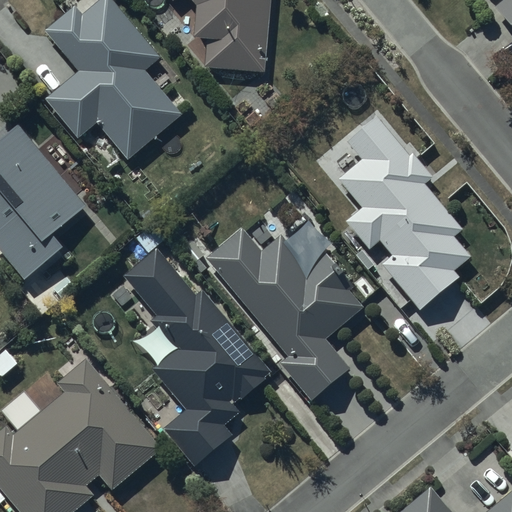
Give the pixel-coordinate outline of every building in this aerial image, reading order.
[(76,10),(47,33),(79,73),(45,100),(77,140),(97,124),(126,160),(183,115),(148,72),(161,61),(112,0),(110,0),(85,20),(76,10)] [(172,0),(176,4),(180,0),(189,0),(199,11),(199,43),(209,43),(209,71),(278,71),(277,0),(172,0)] [(511,0),(507,0),(496,10),(511,29),(511,0)] [(364,162),(340,183),(365,211),(349,225),(374,253),(384,245),(396,258),(384,269),(429,318),(468,282),(462,275),(477,261),(459,241),(466,234),(428,192),(443,179),(421,155),(417,159),(380,118),(349,146),(364,162)] [(0,249),(24,278),(15,285),(42,317),(58,303),(51,295),(70,279),(62,270),(50,280),(43,271),(67,251),(54,237),(89,207),(23,128),(2,147),(0,144),(0,249)] [(304,223),(284,239),(267,253),(246,228),(206,261),(287,359),(282,364),(314,404),(355,370),(332,342),(373,308),(350,281),(304,223)] [(161,250),(124,279),(183,350),(153,375),(186,415),(165,433),(197,471),(237,439),(229,430),(242,419),(235,411),(277,376),(206,291),(200,296),(161,250)] [(6,427),(0,431),(0,502),(7,498),(17,511),(75,511),(93,499),(87,491),(102,480),(111,493),(165,452),(119,390),(113,394),(90,363),(59,387),(65,396),(12,436),(6,427)] [(511,511),(511,490),(486,511),(449,511),(428,487),(398,511),(511,511)]
